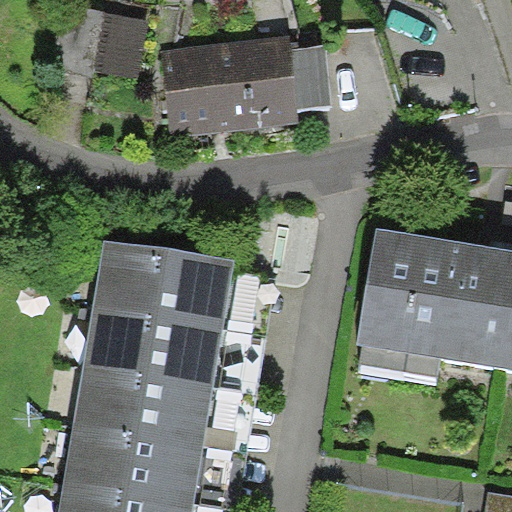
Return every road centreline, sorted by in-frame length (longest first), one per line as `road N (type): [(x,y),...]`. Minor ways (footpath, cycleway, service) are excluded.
road 1 (residential): [(342,162),(346,216),(292,511)]
road 2 (residential): [(342,162),(260,179),(179,181),(92,175),(0,140)]
road 3 (residential): [(511,142),(342,162)]
